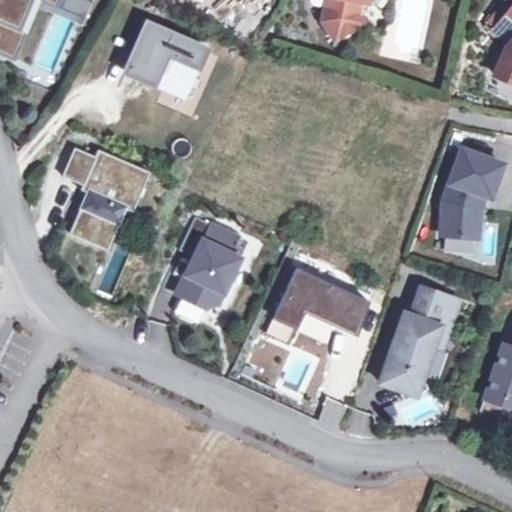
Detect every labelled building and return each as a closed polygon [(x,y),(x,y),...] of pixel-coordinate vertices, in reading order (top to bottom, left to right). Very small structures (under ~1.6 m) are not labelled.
[(0,0),(0,46),(9,50),(29,0),(28,0),(0,0)] [(29,0),(9,50),(16,52),(35,3),(29,0)] [(28,0),(29,0),(35,3),(52,10),(56,0),(28,0)] [(56,0),(52,10),(82,22),(91,0),(56,0)] [(302,0),(301,5),(306,11),(318,13),(315,26),(329,47),(355,29),(350,21),(353,8),(361,9),(362,0),(302,0)] [(511,49),(511,10),(509,7),(486,36),(503,50),(507,46),(511,49)] [(276,20),(268,18),(266,27),(274,29),(276,20)] [(125,69),(182,94),(202,47),(145,22),(125,69)] [(65,227),(102,243),(118,201),(127,205),(144,166),(93,144),(90,150),(69,141),(57,170),(78,179),(76,183),(84,186),(65,227)] [(441,200),(438,234),(474,238),(477,209),(482,195),(488,197),(500,165),(460,150),(441,200)] [(214,297),(234,253),(224,248),(232,232),(189,212),(174,246),(188,253),(171,289),(200,303),(214,297)] [(242,237),(232,232),(224,248),(234,253),(242,237)] [(364,301),(290,267),(277,296),(261,330),(285,341),(301,307),(353,330),(364,301)] [(402,317),(394,314),(387,335),(393,336),(388,350),(383,348),(373,384),(389,389),(396,402),(420,389),(414,376),(423,346),(429,326),(437,329),(447,298),(411,288),(402,317)] [(437,329),(429,326),(423,346),(431,349),(437,329)] [(393,336),(387,335),(383,348),(388,350),(393,336)] [(511,348),(511,351),(501,348),(484,397),(504,404),(506,399),(511,401),(511,348)]
